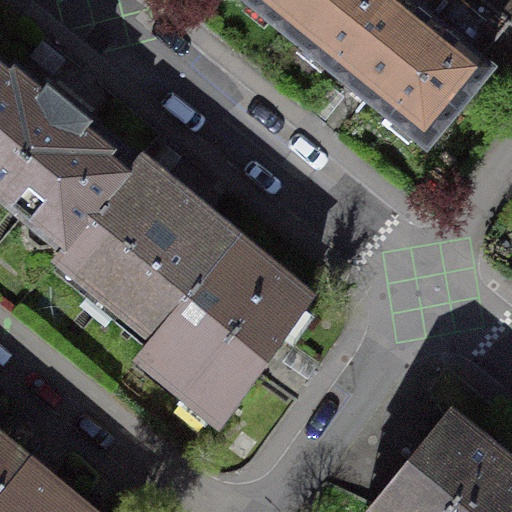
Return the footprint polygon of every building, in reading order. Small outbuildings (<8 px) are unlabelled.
[(229,0),(276,37),(291,50),(331,0),(229,0)] [(501,78),(404,0),(331,0),(291,50),(379,122),(431,164),(501,78)] [(511,0),(404,0),(501,78),(511,87),(511,0)] [(0,186),(69,103),(46,84),(41,90),(31,82),(13,67),(9,72),(0,65),(0,186)] [(91,122),(69,103),(0,186),(0,198),(29,222),(26,227),(26,238),(38,248),(50,246),(53,242),(64,250),(128,171),(110,156),(115,150),(101,139),(87,127),(91,122)] [(58,256),(156,337),(236,240),(200,210),(138,160),(128,171),(64,250),(58,256)] [(308,299),(236,240),(156,337),(141,355),(221,421),(257,371),(260,373),(265,365),(271,356),(270,353),(308,299)] [(370,508),(375,511),(511,511),(511,464),(508,461),(448,412),(370,508)] [(89,511),(39,470),(0,438),(0,511),(89,511)]
